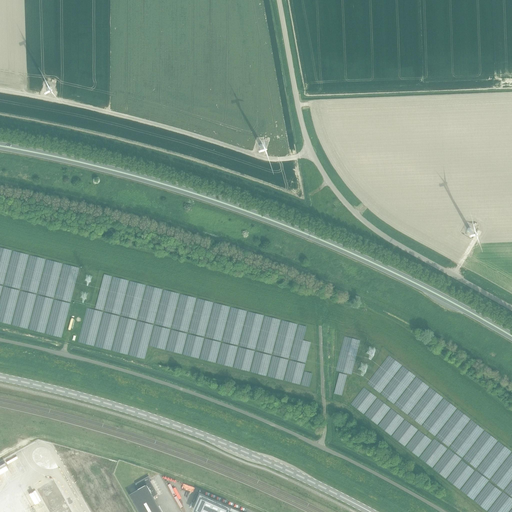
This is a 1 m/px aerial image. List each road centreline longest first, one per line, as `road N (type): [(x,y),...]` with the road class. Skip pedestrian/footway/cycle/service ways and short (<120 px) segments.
road 1 (trunk): [(511,336),(276,222),(120,172),(0,146)]
road 2 (unclassified): [(442,511),(364,467),(220,403),(0,340)]
road 3 (unclassified): [(511,309),(371,228),(318,170),(277,0)]
road 4 (secondary): [(0,377),(202,435),(369,511)]
